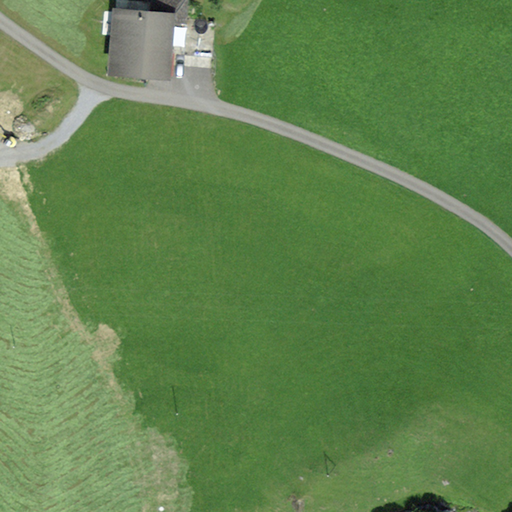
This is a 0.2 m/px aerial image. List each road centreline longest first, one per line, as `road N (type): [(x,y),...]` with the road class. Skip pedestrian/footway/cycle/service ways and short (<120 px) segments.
road 1 (unclassified): [(511,248),(448,202),(289,130),(95,83),(0,19)]
road 2 (track): [(95,83),(45,150),(0,154)]
